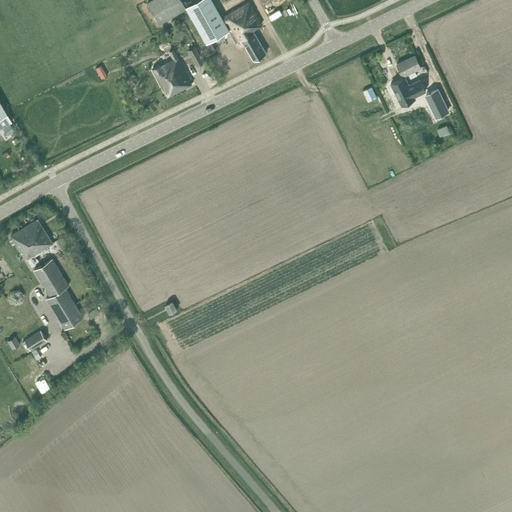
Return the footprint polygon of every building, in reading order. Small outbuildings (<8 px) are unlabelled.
[(181,0),(151,0),(147,3),(160,24),(187,9),(181,0)] [(212,0),(197,0),(186,7),(207,43),(230,30),(226,24),(222,18),(212,0)] [(224,17),(222,18),(226,24),(227,23),(234,35),(252,26),(254,29),(262,24),(249,1),(223,15),(224,17)] [(252,26),(234,35),(239,43),(244,40),(254,59),(255,60),(267,53),(254,29),(252,26)] [(174,60),(154,70),(168,97),(193,84),(175,49),(174,49),(168,38),(165,40),(171,51),(170,52),(174,60)] [(205,61),(196,45),(188,50),(197,66),(205,61)] [(402,76),(420,67),(414,54),(396,63),(402,76)] [(405,76),(391,84),(401,105),(416,98),(415,96),(426,91),(420,79),(409,84),(405,76)] [(437,89),(426,95),(436,117),(448,111),(437,89)] [(0,100),(0,128),(12,121),(0,100)] [(8,135),(15,130),(10,124),(3,129),(8,135)] [(12,239),(10,240),(12,244),(15,243),(21,253),(23,252),(23,253),(27,259),(53,243),(48,235),(38,218),(19,229),(10,235),(12,239)] [(47,299),(65,329),(84,316),(66,287),(69,285),(60,271),(64,268),(62,265),(58,267),(52,258),(34,269),(50,297),(47,299)] [(173,301),(166,305),(170,313),(177,309),(173,301)] [(47,340),(41,330),(25,340),(31,350),(47,340)] [(15,336),(8,340),(13,348),(20,344),(15,336)]
